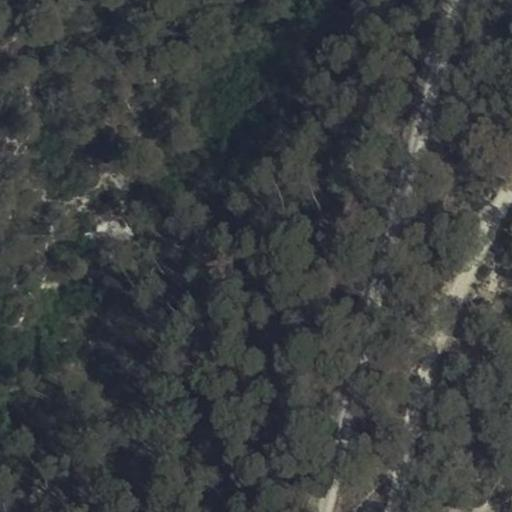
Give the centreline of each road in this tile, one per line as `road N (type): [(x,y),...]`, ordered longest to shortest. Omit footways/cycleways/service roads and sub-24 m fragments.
road 1 (residential): [(324,511),(343,449),(355,347),(451,0)]
road 2 (track): [(392,511),(511,194)]
